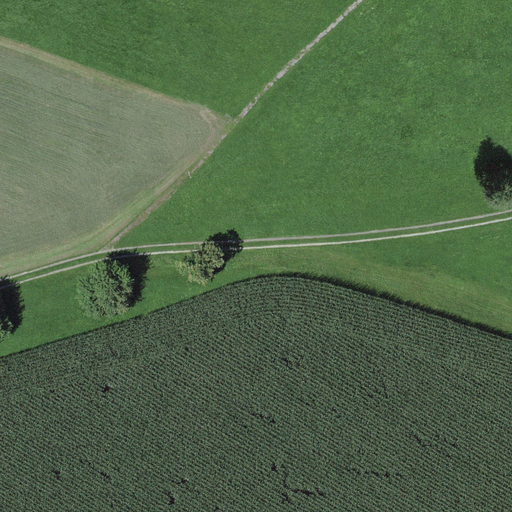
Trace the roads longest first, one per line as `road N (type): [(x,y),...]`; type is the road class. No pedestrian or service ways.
road 1 (track): [(0,289),(100,259),(511,218)]
road 2 (track): [(100,259),(369,0)]
